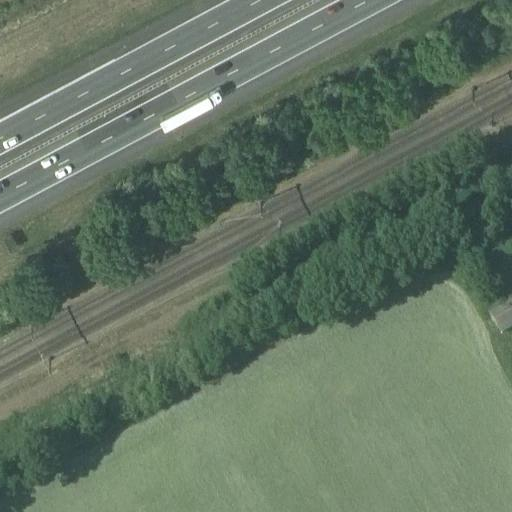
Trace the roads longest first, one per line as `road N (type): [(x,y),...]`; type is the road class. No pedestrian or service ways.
road 1 (motorway): [(0,197),(371,0)]
road 2 (motorway): [(263,0),(0,142)]
